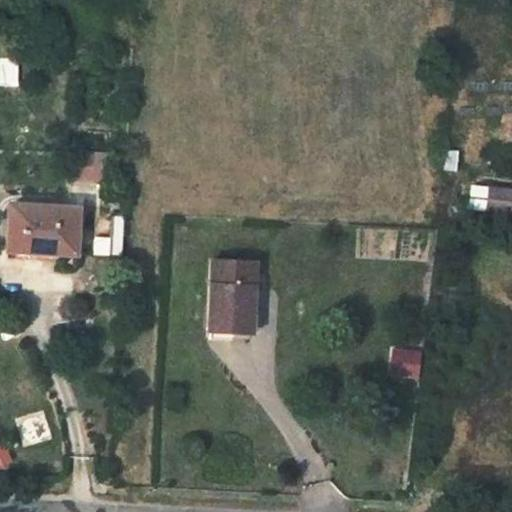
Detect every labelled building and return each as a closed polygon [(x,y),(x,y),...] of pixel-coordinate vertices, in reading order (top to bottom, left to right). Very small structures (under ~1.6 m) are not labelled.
[(0,84),(18,85),(19,58),(0,57),(0,43),(0,33),(0,84)] [(511,133),(511,115),(503,126),(511,133)] [(107,172),(108,147),(77,145),(76,171),(107,172)] [(441,194),(455,197),(458,173),(444,170),(441,194)] [(500,180),(458,173),(455,197),(496,203),(500,180)] [(76,204),(10,203),(10,245),(76,245),(76,204)] [(268,242),(222,239),(218,309),(263,312),(268,242)] [(416,328),(389,327),(388,342),(400,343),(399,352),(415,353),(416,328)] [(400,343),(388,342),(387,352),(399,352),(400,343)]
